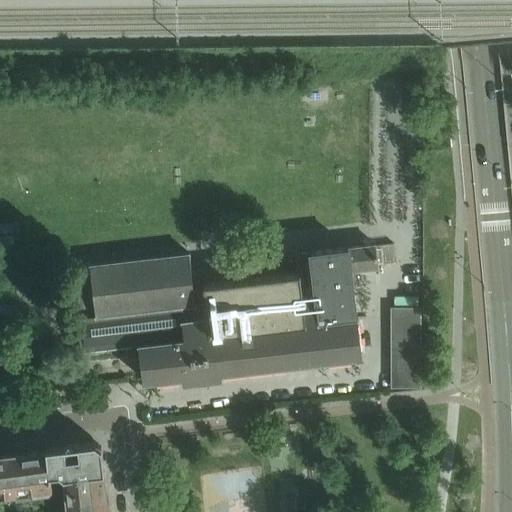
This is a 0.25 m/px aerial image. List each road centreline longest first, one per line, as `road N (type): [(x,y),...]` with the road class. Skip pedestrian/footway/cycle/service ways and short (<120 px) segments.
road 1 (tertiary): [(511,396),(476,0)]
road 2 (residential): [(133,511),(122,419),(0,433)]
